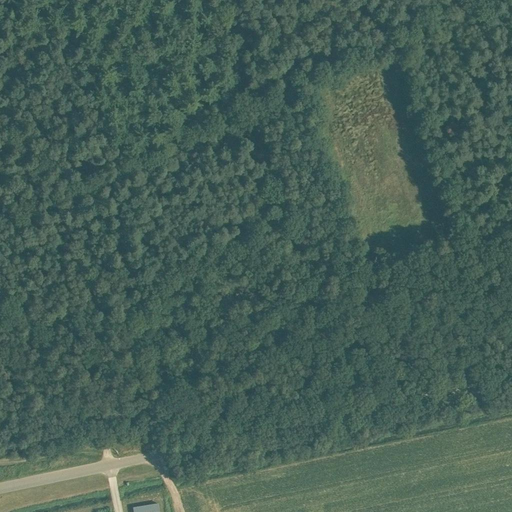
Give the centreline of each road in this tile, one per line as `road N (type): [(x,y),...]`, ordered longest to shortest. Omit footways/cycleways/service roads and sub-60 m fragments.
road 1 (unclassified): [(0,488),(511,380)]
road 2 (track): [(345,416),(218,0)]
